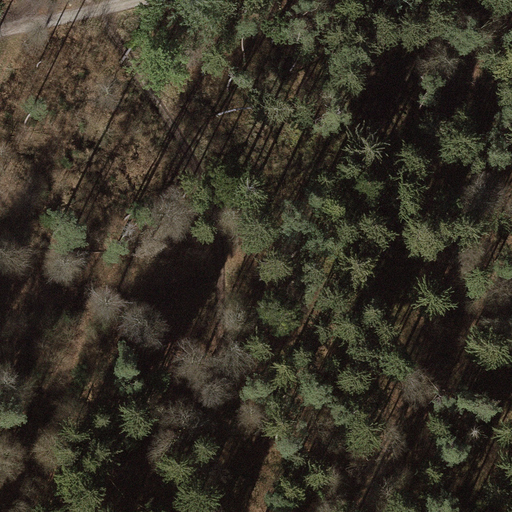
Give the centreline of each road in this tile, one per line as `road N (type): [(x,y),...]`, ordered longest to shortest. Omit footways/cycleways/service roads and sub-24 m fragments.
road 1 (track): [(240,511),(222,399),(216,210),(93,0)]
road 2 (track): [(0,24),(131,0)]
